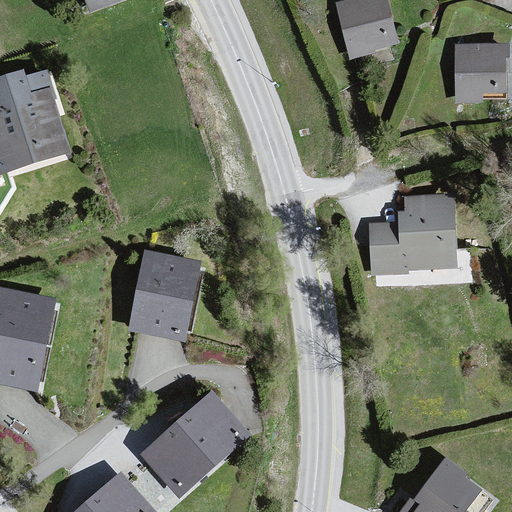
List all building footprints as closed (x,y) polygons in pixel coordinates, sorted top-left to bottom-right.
[(374,6),(317,24),(335,83),(392,65),(374,6)] [(511,50),(510,45),(458,45),(458,124),(511,117),(511,50)] [(47,89),(0,104),(0,158),(5,174),(69,152),(47,89)] [(5,174),(0,162),(0,208),(13,189),(5,174)] [(406,225),(375,225),(376,280),(464,274),(459,205),(411,203),(406,225)] [(210,277),(151,261),(138,336),(196,350),(210,277)] [(63,308),(3,293),(2,344),(0,349),(0,390),(47,399),(61,355),(63,308)] [(212,393),(146,451),(194,496),(263,436),(212,393)] [(416,511),(478,511),(492,496),(452,463),(416,511)] [(102,478),(57,511),(161,511),(130,476),(119,484),(102,478)]
